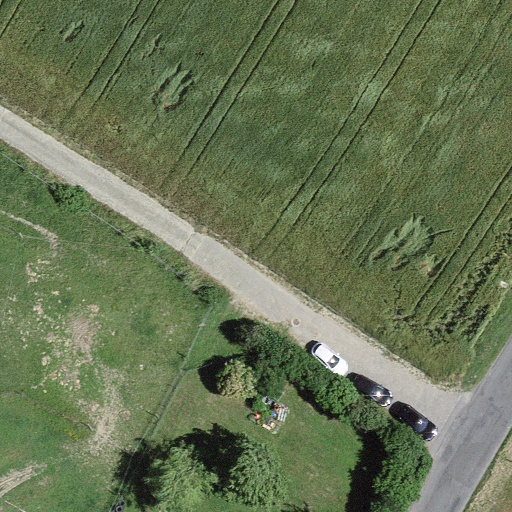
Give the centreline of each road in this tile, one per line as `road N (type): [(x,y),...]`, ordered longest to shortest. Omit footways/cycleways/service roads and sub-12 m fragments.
road 1 (track): [(480,449),(213,255),(0,125)]
road 2 (unclassified): [(445,511),(511,395)]
